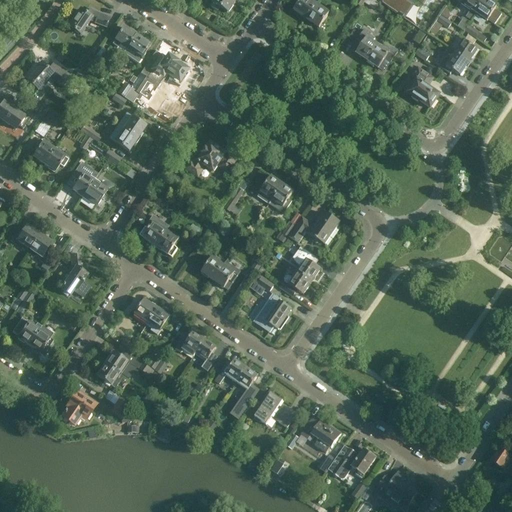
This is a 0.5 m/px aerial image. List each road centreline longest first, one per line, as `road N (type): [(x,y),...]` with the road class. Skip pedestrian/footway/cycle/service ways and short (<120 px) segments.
road 1 (residential): [(283,370),(377,240),(379,226),(202,100)]
road 2 (residential): [(436,146),(252,26)]
road 3 (residential): [(0,363),(46,394),(133,266)]
road 4 (residential): [(453,483),(283,370)]
road 5 (residential): [(283,370),(133,266)]
road 6 (residential): [(102,244),(202,100)]
road 7 (residential): [(436,146),(511,43)]
road 8 (residential): [(102,244),(0,174)]
